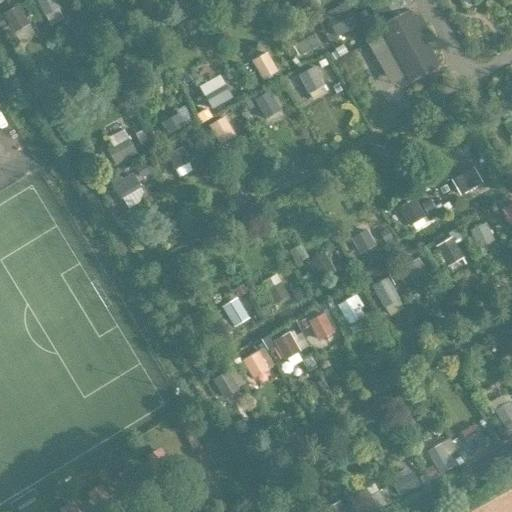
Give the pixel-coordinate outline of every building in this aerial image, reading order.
[(35,0),(44,15),(58,7),(53,0),(35,0)] [(377,0),(379,3),(370,8),(410,82),(438,67),(422,36),(430,32),(420,14),(413,18),(407,6),(414,2),(413,0),(377,0)] [(3,14),(13,31),(28,23),(17,6),(3,14)] [(329,22),(337,36),(357,25),(349,11),(329,22)] [(291,42),(298,54),(317,44),(310,32),(291,42)] [(277,71),(267,52),(252,60),(262,80),(277,71)] [(299,75),(308,93),(322,85),(312,68),(299,75)] [(205,96),(211,107),(230,96),(224,85),(205,96)] [(254,100),(265,118),(279,110),(269,92),(254,100)] [(196,116),(200,124),(202,123),(212,118),(207,110),(196,116)] [(163,123),(168,133),(183,125),(177,115),(163,123)] [(235,136),(224,117),(209,126),(220,145),(235,136)] [(109,150),(116,162),(135,152),(128,140),(109,150)] [(166,155),(174,169),(188,161),(180,147),(166,155)] [(484,182),(475,167),(453,180),(461,195),(484,182)] [(113,186),(119,198),(138,187),(131,175),(113,186)] [(425,217),(413,199),(399,207),(410,226),(425,217)] [(511,202),(501,209),(510,223),(511,222),(511,202)] [(494,242),(486,223),(469,230),(477,249),(494,242)] [(352,239),(360,253),(373,245),(365,231),(352,239)] [(437,246),(447,264),(460,256),(450,239),(437,246)] [(404,266),(412,280),(426,272),(418,258),(404,266)] [(312,267),(319,278),(333,270),(326,259),(312,267)] [(398,299),(385,277),(370,286),(383,308),(398,299)] [(267,291),(274,302),(286,295),(279,284),(267,291)] [(351,297),(362,290),(358,284),(347,291),(351,297)] [(338,305),(348,323),(362,315),(351,297),(338,305)] [(247,318),(241,308),(236,298),(220,308),(231,327),(233,326),(247,318)] [(309,321),(318,338),(331,331),(322,313),(309,321)] [(186,331),(195,348),(210,340),(200,323),(186,331)] [(300,352),(289,333),(274,342),(284,360),(300,352)] [(260,339),(267,351),(275,346),(268,335),(260,339)] [(243,360),(253,377),(267,369),(256,352),(243,360)] [(240,391),(228,372),(214,380),(226,400),(240,391)] [(511,427),(511,408),(508,402),(492,411),(504,432),(511,427)] [(484,443),(474,425),(459,434),(469,452),(484,443)] [(441,446),(428,453),(439,472),(452,465),(441,446)] [(153,465),(162,459),(158,452),(148,458),(153,465)] [(129,470),(120,475),(125,483),(134,477),(129,470)] [(411,472),(392,483),(398,495),(418,483),(411,472)] [(367,511),(368,511),(392,499),(384,486),(360,500),(367,511)] [(92,502),(101,496),(96,489),(87,495),(92,502)] [(323,511),(347,511),(339,497),(320,506),(323,511)]
